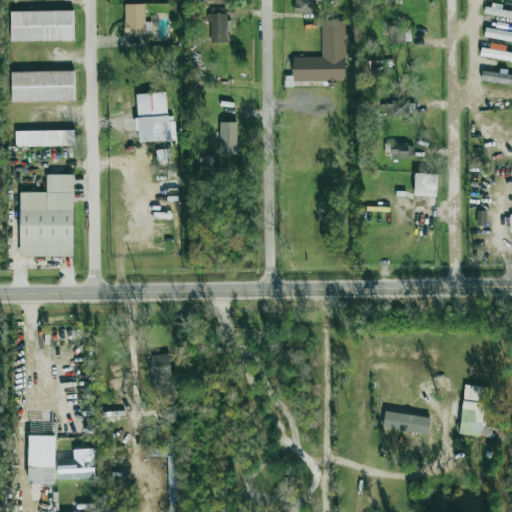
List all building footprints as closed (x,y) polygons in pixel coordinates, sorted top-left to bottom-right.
[(293,0),(293,13),(314,13),(314,0),(293,0)] [(144,22),(145,4),(124,4),(123,34),(150,34),(150,22),(144,22)] [(210,42),(229,42),(229,21),(226,21),(226,7),(209,8),(210,42)] [(484,14),(511,18),(511,11),(497,9),(485,7),(484,14)] [(10,12),(72,11),(73,41),(10,42),(10,12)] [(344,21),(321,21),(321,57),(292,58),(293,82),(345,81),(344,21)] [(388,44),(404,43),(404,27),(388,28),(388,44)] [(511,31),(485,29),(484,38),(511,40),(511,31)] [(480,48),(479,57),(511,60),(511,53),(505,53),(506,45),(490,44),(489,49),(480,48)] [(11,72),(73,70),(74,101),(11,102),(11,72)] [(511,85),(511,75),(482,70),(480,80),(511,85)] [(138,142),(175,140),(175,122),(167,122),(166,94),(136,95),(138,142)] [(408,100),(390,101),(390,104),(381,104),(381,116),(410,115),(410,109),(408,109),(408,100)] [(219,154),(236,154),(236,123),(219,122),(219,154)] [(15,131),(74,130),(74,145),(15,146),(15,131)] [(391,158),(413,158),(413,144),(390,144),(391,158)] [(46,174),(72,175),(72,256),(19,256),(19,192),(46,192),(46,174)] [(437,175),(414,174),(413,196),(436,197),(437,175)] [(158,389),(158,404),(175,403),(172,354),(149,355),(150,389),(158,389)] [(481,437),(486,388),(464,385),(459,434),(481,437)] [(177,406),(160,406),(160,422),(176,422),(177,406)] [(28,485),(54,485),(55,422),(28,422),(28,485)] [(73,449),(73,459),(57,459),(57,480),(94,479),(93,449),(73,449)] [(167,511),(182,511),(182,456),(167,456),(167,511)]
